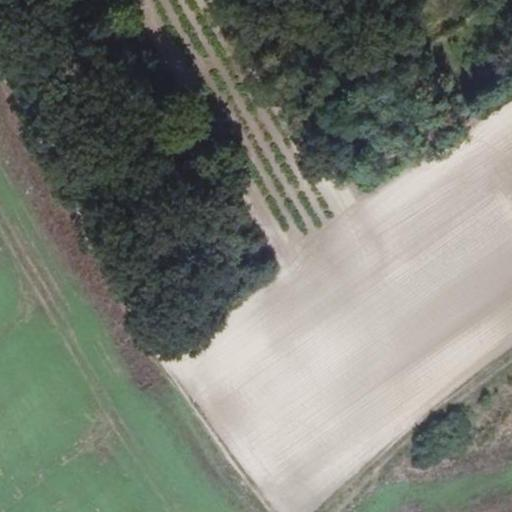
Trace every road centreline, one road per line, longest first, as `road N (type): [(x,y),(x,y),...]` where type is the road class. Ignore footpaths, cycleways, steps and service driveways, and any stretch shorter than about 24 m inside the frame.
road 1 (track): [(0,61),(278,511)]
road 2 (track): [(511,352),(327,511)]
